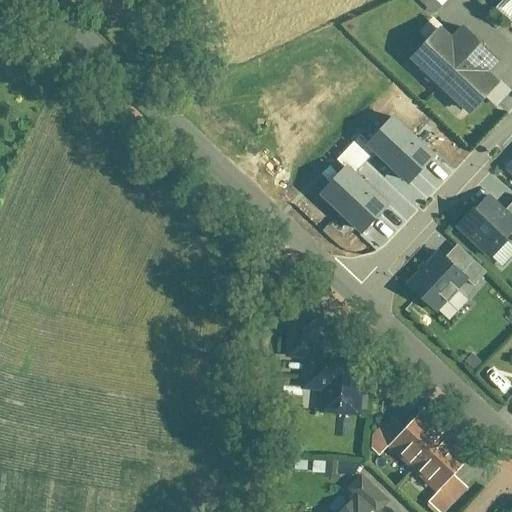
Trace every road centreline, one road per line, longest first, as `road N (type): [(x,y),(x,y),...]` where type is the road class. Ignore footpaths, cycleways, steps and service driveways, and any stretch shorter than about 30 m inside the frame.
road 1 (unclassified): [(353,295),(39,0)]
road 2 (track): [(278,225),(251,511)]
road 3 (residential): [(353,295),(511,123)]
road 4 (unclassified): [(511,443),(353,295)]
